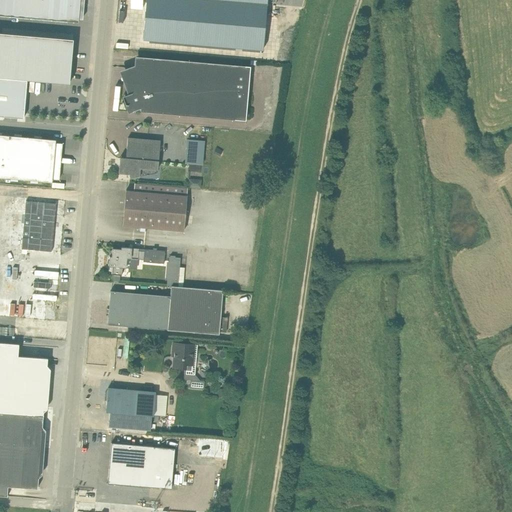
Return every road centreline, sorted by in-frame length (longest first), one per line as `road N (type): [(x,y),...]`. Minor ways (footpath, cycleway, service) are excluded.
road 1 (track): [(331,0),(306,95),(244,511)]
road 2 (track): [(359,0),(320,164),(273,511)]
road 3 (unclassified): [(60,511),(106,0)]
